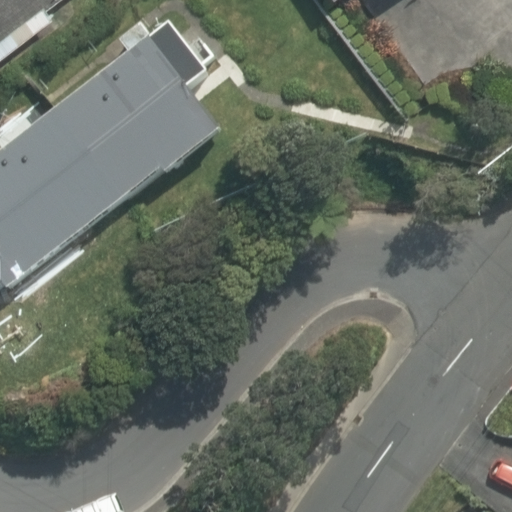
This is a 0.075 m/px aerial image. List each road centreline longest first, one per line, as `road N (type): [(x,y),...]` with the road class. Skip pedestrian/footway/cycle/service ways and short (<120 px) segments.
road 1 (residential): [(511,263),(331,276),(280,313),(104,485),(48,506),(0,506)]
road 2 (residential): [(348,511),(511,275)]
